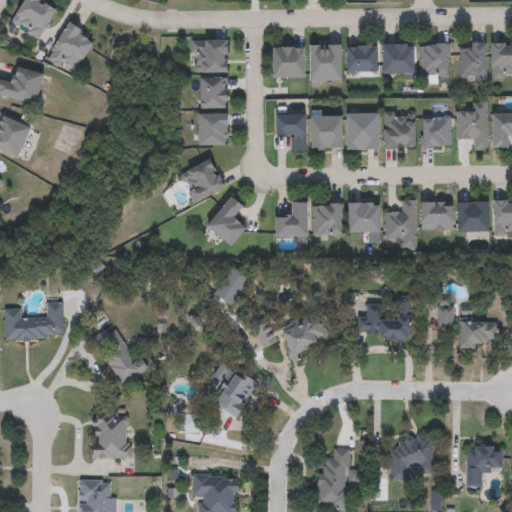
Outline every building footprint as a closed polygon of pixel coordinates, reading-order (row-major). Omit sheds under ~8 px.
[(40,40),(12,23),(25,0),(41,0),(58,10),(40,40)] [(74,74),(48,56),(71,22),(97,40),(74,74)] [(228,40),(228,73),(194,73),(194,40),(228,40)] [(460,77),(460,48),(472,48),(472,43),(488,43),(488,85),(476,85),(476,77),(460,77)] [(511,78),(493,78),(493,43),(511,43),(511,78)] [(415,44),(415,74),(384,74),(384,44),(415,44)] [(419,76),(419,44),(449,44),(449,76),(419,76)] [(342,45),(342,82),(311,82),(311,45),(342,45)] [(348,73),(348,45),(378,45),(378,73),(348,73)] [(305,47),(305,78),(275,78),(275,47),(305,47)] [(38,105),(0,95),(0,78),(14,82),(17,68),(45,74),(38,105)] [(229,78),(229,109),(203,109),(203,78),(229,78)] [(457,113),(477,113),(477,106),(488,106),(488,152),(474,152),(474,140),(457,140),(457,113)] [(229,114),(229,146),(201,146),(201,114),(229,114)] [(348,150),(348,114),(380,114),(380,150),(348,150)] [(385,148),(385,114),(417,114),(417,148),(385,148)] [(494,114),(511,114),(511,135),(511,148),(494,148),(494,114)] [(0,122),(3,115),(33,128),(20,158),(0,149),(0,122)] [(291,152),(291,136),(276,136),(276,115),(307,115),(307,152),(291,152)] [(344,149),(312,149),(312,117),(343,117),(344,149)] [(451,148),(424,148),(424,117),(451,117),(451,148)] [(227,187),(197,204),(181,176),(212,159),(227,187)] [(208,226),(233,197),(245,207),(236,218),(248,228),(233,247),(208,226)] [(416,201),(416,241),(386,241),(386,212),(401,212),(401,201),(416,201)] [(495,201),(511,201),(511,237),(495,237),(495,201)] [(422,231),(422,202),(453,202),(453,231),(422,231)] [(458,202),(490,202),(490,232),(458,232),(458,202)] [(308,237),(277,237),(277,216),(293,216),(293,203),(308,203),(308,237)] [(342,236),(313,236),(313,204),(342,204),(342,236)] [(350,233),(350,204),(381,204),(381,233),(350,233)] [(412,341),(381,341),(382,333),(360,333),(360,305),(397,305),(397,297),(413,298),(412,341)] [(439,328),(439,301),(455,301),(455,328),(439,328)] [(6,340),(5,310),(22,310),(22,319),(47,319),(47,303),(63,302),(63,339),(6,340)] [(291,363),(282,326),(323,316),(328,339),(319,341),(321,348),(309,351),(310,358),(291,363)] [(499,345),(461,345),(461,322),(499,322),(499,345)] [(120,387),(94,338),(117,325),(144,374),(120,387)] [(238,419),(218,407),(237,371),(258,383),(238,419)] [(128,460),(94,460),(95,411),(129,412),(128,460)] [(408,472),(407,481),(391,481),(392,438),(433,439),(432,472),(408,472)] [(467,488),(468,446),(502,447),(502,473),(482,472),(482,489),(467,488)] [(349,449),(348,509),(319,508),(320,459),(333,459),(333,448),(349,449)] [(200,511),(201,498),(192,498),(194,476),(238,478),(235,511),(200,511)] [(80,511),(81,481),(113,482),(112,511),(80,511)]
